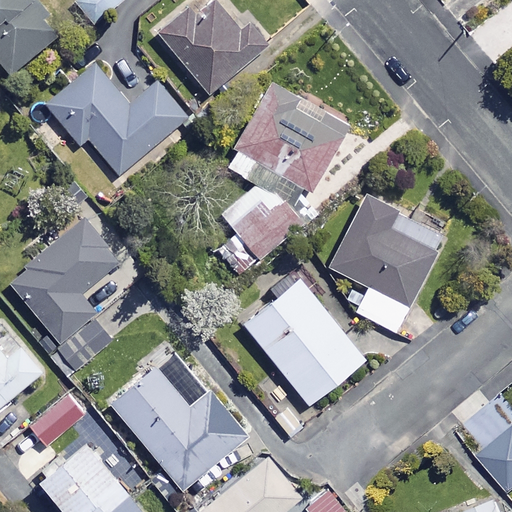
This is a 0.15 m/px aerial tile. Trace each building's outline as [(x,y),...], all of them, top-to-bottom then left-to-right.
[(56,28),(32,0),(0,0),(0,64),(5,71),(56,28)] [(237,30),(212,0),(195,0),(155,34),(206,94),(263,46),(244,24),(237,30)] [(123,101),(93,65),(44,105),(77,145),(86,138),(117,175),(186,117),(152,77),(123,101)] [(253,183),(223,213),(239,233),(218,250),(236,271),(305,214),(299,206),(332,171),(325,165),(353,130),(264,77),(215,160),(253,183)] [(441,233),(364,194),(328,267),(365,285),(352,311),(392,331),(441,233)] [(118,258),(82,217),(7,280),(62,344),(51,353),(69,374),(112,336),(76,294),(118,258)] [(361,358),(295,276),(239,321),(305,403),(361,358)] [(4,357),(0,351),(0,403),(38,371),(17,346),(4,357)] [(207,386),(203,390),(173,354),(156,368),(152,363),(107,401),(179,487),(246,432),(207,386)] [(79,412),(63,392),(25,423),(42,443),(79,412)] [(304,421),(287,402),(271,417),(288,436),(304,421)] [(511,427),(479,455),(509,491),(511,488),(511,427)] [(105,511),(126,495),(79,438),(32,476),(60,511),(105,511)] [(277,511),(298,496),(264,455),(194,511),(277,511)] [(139,511),(126,495),(105,511),(139,511)] [(507,511),(500,495),(464,511),(507,511)]
